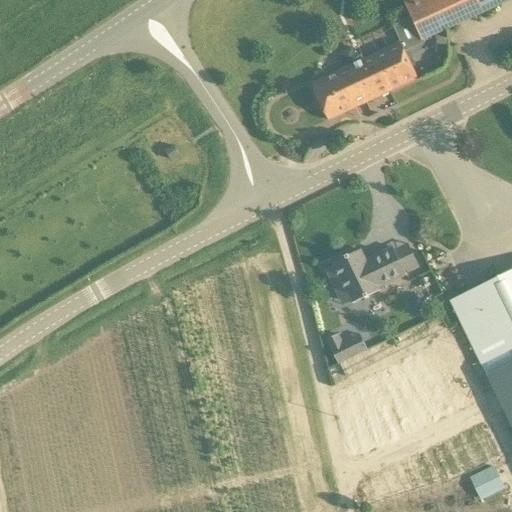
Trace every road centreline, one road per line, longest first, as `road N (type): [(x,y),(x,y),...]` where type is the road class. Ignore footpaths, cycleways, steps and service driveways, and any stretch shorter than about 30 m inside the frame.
road 1 (unclassified): [(258,204),(511,84)]
road 2 (unclassified): [(258,204),(225,121),(146,12)]
road 3 (residential): [(0,357),(165,256)]
road 4 (tertiary): [(0,105),(146,12)]
